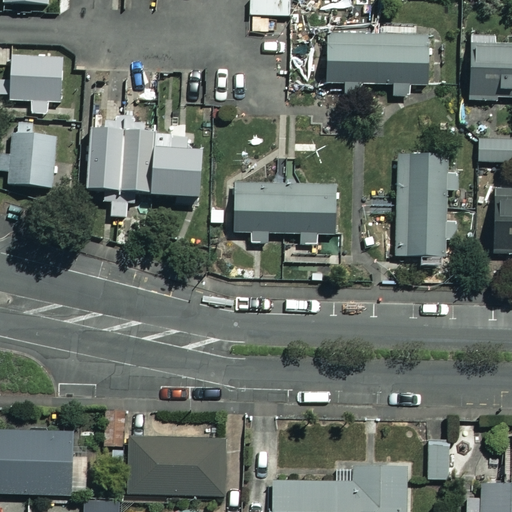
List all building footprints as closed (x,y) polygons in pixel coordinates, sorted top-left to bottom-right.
[(429,39),(327,36),(326,88),(345,88),(344,99),(370,100),(371,88),(398,89),(397,101),(411,101),(412,89),(428,89),(429,39)] [(511,43),(469,43),(468,105),(495,106),(495,102),(511,102),(511,43)] [(66,61),(16,57),(13,101),(34,103),(33,116),(50,117),(50,103),(63,104),(66,61)] [(29,128),(0,126),(0,171),(6,172),(5,186),(52,189),(55,139),(28,137),(29,128)] [(90,194),(114,195),(112,220),(133,221),(135,197),(200,201),(203,155),(195,154),(196,141),(94,134),(90,194)] [(511,141),(476,140),(475,163),(511,164),(511,141)] [(443,258),(443,243),(455,243),(456,221),(444,221),(444,191),(456,192),(457,176),(443,176),(444,153),(394,152),(392,257),(443,258)] [(337,185),(240,183),(239,233),(253,233),(253,245),(273,245),(273,236),(301,237),(301,247),(321,247),(321,238),(336,238),(337,185)] [(511,205),(495,205),(495,248),(511,247),(511,205)] [(67,434),(0,432),(0,494),(66,496),(67,434)] [(224,442),(123,439),(121,494),(222,497),(224,442)] [(443,447),(426,447),(427,479),(444,479),(443,447)] [(404,511),(404,467),(339,467),(339,484),(270,484),(269,511),(404,511)] [(511,511),(511,487),(474,486),(474,497),(464,497),(463,511),(511,511)] [(117,511),(118,503),(81,502),(80,511),(117,511)]
